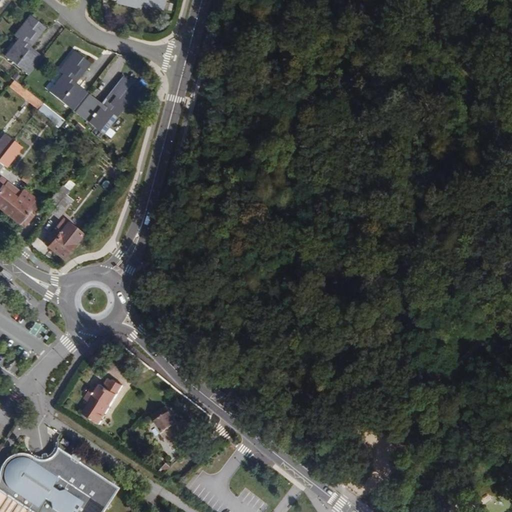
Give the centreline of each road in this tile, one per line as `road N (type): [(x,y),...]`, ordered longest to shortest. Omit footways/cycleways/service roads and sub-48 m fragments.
road 1 (tertiary): [(352,511),(159,352)]
road 2 (tertiary): [(185,61),(146,208)]
road 3 (residential): [(0,424),(81,325)]
road 4 (residential): [(185,61),(123,45),(72,18)]
